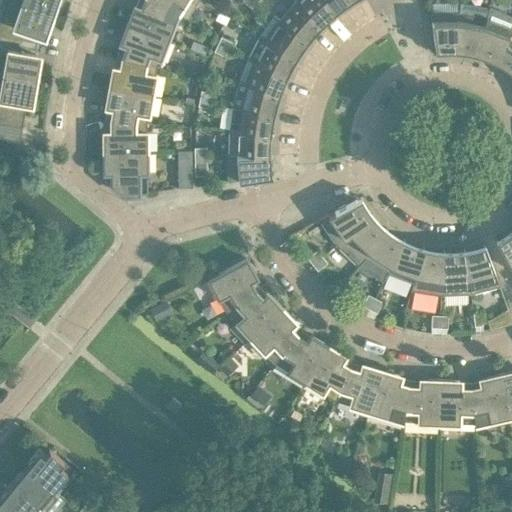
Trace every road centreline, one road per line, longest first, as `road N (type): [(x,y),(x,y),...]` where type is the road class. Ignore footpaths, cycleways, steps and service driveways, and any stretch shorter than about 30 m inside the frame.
road 1 (residential): [(511,338),(478,350),(428,351),(368,332),(319,300),(283,261),(254,203)]
road 2 (residential): [(142,237),(72,169),(74,90),(101,0)]
road 3 (residential): [(0,411),(142,237)]
road 4 (residential): [(308,184),(310,121),(322,84),(379,23)]
road 5 (residential): [(377,161),(386,186),(427,218),(478,215),(511,182)]
